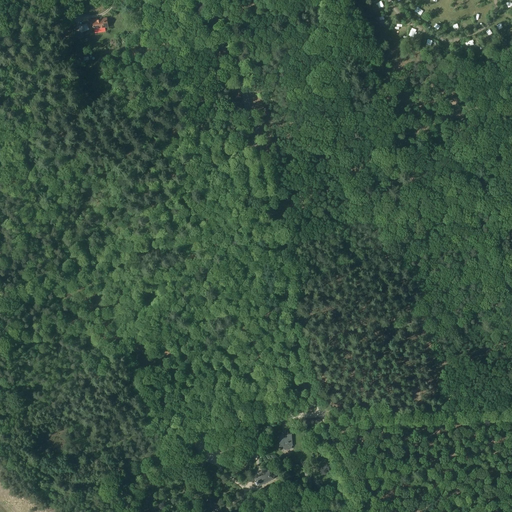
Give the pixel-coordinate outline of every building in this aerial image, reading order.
[(371,12),(374,17),(380,14),(376,8),(371,12)] [(93,24),(94,29),(109,27),(107,18),(101,19),(101,20),(98,21),(98,19),(90,20),(91,24),(93,24)] [(90,30),(88,24),(83,26),(75,28),(77,34),(85,31),(85,32),(90,30)] [(278,434),(279,447),(285,446),(285,443),(288,443),(288,446),(294,445),(293,433),(287,434),(287,437),(284,437),(284,434),(278,434)] [(269,470),(263,472),(264,475),(256,479),(257,481),(256,482),(258,486),(259,485),(260,487),(274,479),(275,478),(275,475),(273,472),(270,472),(269,470)]
